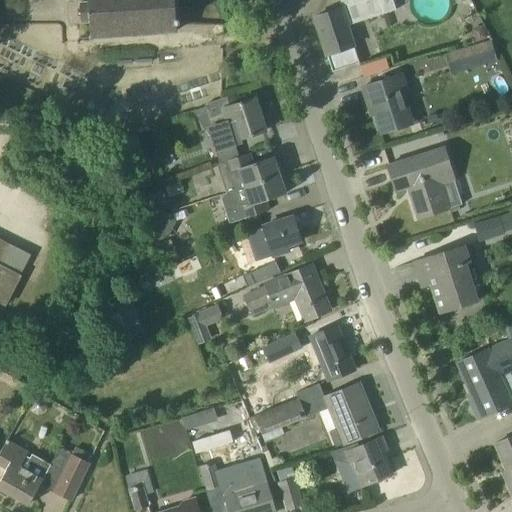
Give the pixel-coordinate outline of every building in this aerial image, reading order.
[(86,0),(87,3),(79,3),(80,21),(88,21),(89,35),(88,38),(89,39),(92,37),(176,31),(175,23),(179,23),(176,0),(86,0)] [(314,17),(332,72),(356,63),(345,26),(352,24),(396,10),(393,0),(338,0),(341,8),(314,17)] [(492,44),(446,57),(449,65),(494,52),(492,44)] [(402,74),(381,81),(362,87),(367,105),(371,104),(381,133),(414,122),(405,94),(408,93),(402,74)] [(242,138),(265,131),(254,98),(231,105),(229,98),(205,106),(219,150),(243,142),(242,138)] [(445,147),(387,165),(395,191),(406,187),(417,219),(448,209),(440,185),(454,179),(462,176),(459,166),(451,169),(445,147)] [(225,190),(278,172),(273,156),(254,162),(251,153),(217,164),(225,190)] [(230,222),(246,217),(268,209),(265,200),(286,193),(278,172),(225,190),(226,191),(220,193),(230,222)] [(499,216),(500,218),(475,225),(479,239),(504,232),(503,230),(511,228),(507,214),(499,216)] [(256,262),(289,250),(287,245),(301,240),(293,217),(251,233),(254,240),(249,242),(256,262)] [(16,248),(0,240),(0,302),(4,305),(20,275),(30,255),(16,248)] [(473,303),(462,267),(468,265),(462,247),(414,261),(422,287),(432,284),(441,312),(473,303)] [(275,261),(231,281),(236,291),(247,285),(248,287),(280,272),(275,261)] [(273,306),(295,297),(304,320),(330,310),(311,264),(286,275),(263,285),(264,287),(242,296),(248,309),(249,309),(252,315),(273,306)] [(216,303),(198,310),(204,324),(221,318),(216,303)] [(328,379),(354,370),(336,325),(310,337),(328,379)] [(280,356),(301,346),(295,332),(273,343),(280,356)] [(511,339),(486,351),(486,350),(457,362),(474,400),(471,402),(478,418),(510,405),(498,377),(511,370),(511,339)] [(248,353),(242,340),(228,347),(234,359),(248,353)] [(254,415),(257,414),(254,405),(236,360),(225,365),(246,418),(249,417),(254,415)] [(318,383),(294,393),(297,398),(304,415),(305,415),(305,417),(319,412),(326,409),(327,408),(328,408),(324,397),(318,383)] [(327,408),(326,409),(333,427),(326,430),(333,448),(378,430),(359,383),(324,397),(328,408),(327,408)] [(257,414),(254,415),(261,432),(280,424),(304,415),(297,398),(257,414)] [(193,413),(183,417),(187,430),(198,427),(193,413)] [(141,447),(183,437),(179,422),(137,432),(141,447)] [(511,436),(495,443),(510,477),(505,479),(511,495),(511,436)] [(347,492),(362,486),(392,473),(383,451),(387,449),(381,437),(354,448),(352,443),(331,451),(334,459),(347,492)] [(0,489),(28,505),(43,479),(51,464),(32,454),(30,457),(26,455),(28,452),(6,439),(0,450),(0,466),(5,469),(0,478),(0,489)] [(89,462),(87,461),(91,454),(76,446),(72,454),(53,492),(70,500),(89,462)] [(220,483),(224,495),(228,511),(274,511),(265,483),(245,489),(238,464),(231,466),(217,470),(214,461),(199,465),(206,488),(220,483)] [(287,509),(302,505),(294,477),(278,481),(287,509)] [(137,509),(148,505),(144,495),(141,484),(130,487),(137,509)] [(199,511),(196,496),(183,500),(184,505),(158,511),(199,511)]
